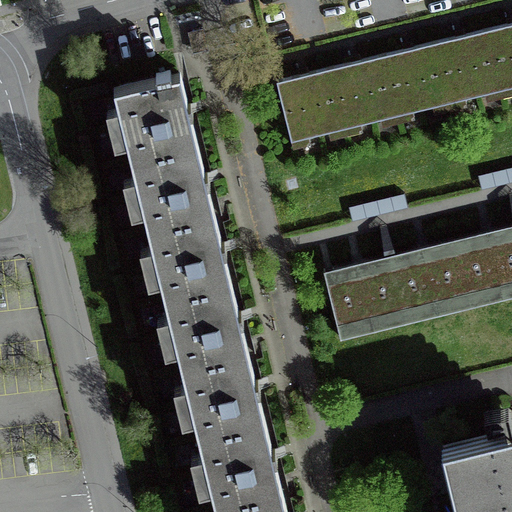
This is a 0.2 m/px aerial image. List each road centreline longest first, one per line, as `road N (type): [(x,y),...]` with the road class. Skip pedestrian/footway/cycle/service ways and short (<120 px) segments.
road 1 (residential): [(114,511),(0,49)]
road 2 (residential): [(123,0),(0,33)]
